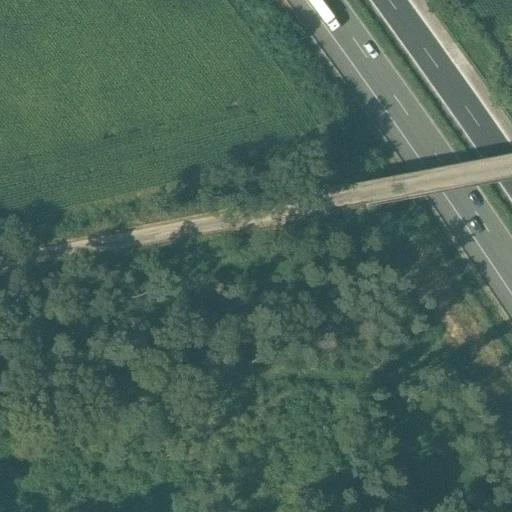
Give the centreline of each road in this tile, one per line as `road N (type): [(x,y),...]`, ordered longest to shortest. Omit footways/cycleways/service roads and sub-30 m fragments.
road 1 (unclassified): [(117,235),(511,160)]
road 2 (motorway): [(329,0),(511,259)]
road 3 (motorway): [(511,170),(390,0)]
